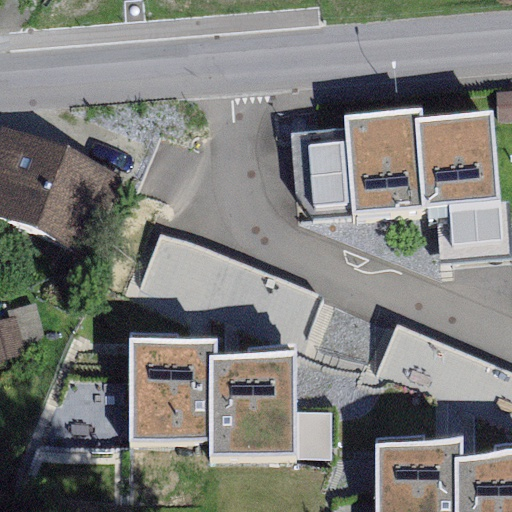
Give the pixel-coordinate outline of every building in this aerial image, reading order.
[(413,114),(334,121),(334,132),(295,135),(302,212),(340,209),(341,220),(416,213),(418,230),(438,228),(440,255),(504,250),(494,125),(415,131),(413,114)] [(136,187),(17,135),(0,175),(0,215),(104,260),(136,187)] [(235,320),(252,287),(165,243),(148,276),(235,320)] [(213,340),(132,341),(133,441),(209,440),(209,456),(295,455),(293,356),(214,357),(213,340)] [(460,437),(378,438),(378,511),(511,511),(511,452),(460,454),(460,437)]
